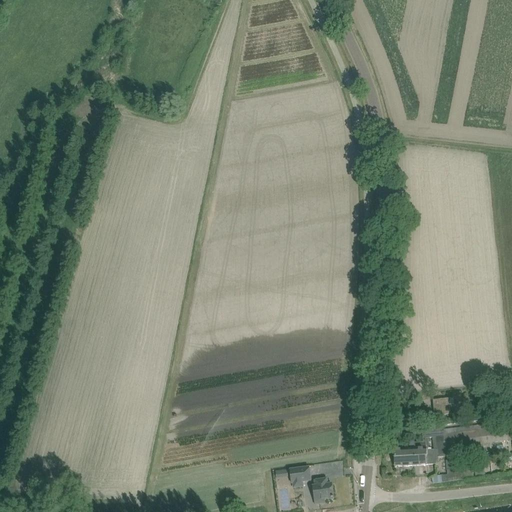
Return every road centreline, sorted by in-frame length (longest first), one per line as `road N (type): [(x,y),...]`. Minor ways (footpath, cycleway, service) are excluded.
road 1 (tertiary): [(364,496),(385,185),(373,100),(330,0)]
road 2 (track): [(110,105),(176,120),(186,113),(231,0)]
road 3 (unclassified): [(364,496),(511,487)]
road 4 (track): [(381,139),(511,151)]
